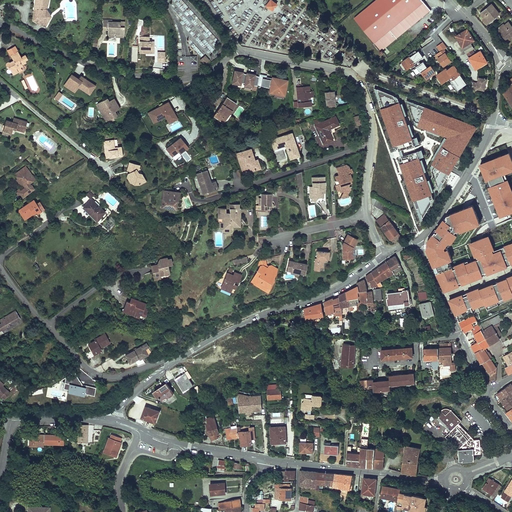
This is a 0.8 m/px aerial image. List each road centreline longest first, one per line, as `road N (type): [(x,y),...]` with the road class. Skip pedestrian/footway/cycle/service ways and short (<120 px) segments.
road 1 (residential): [(0,23),(122,74),(197,78),(238,49)]
road 2 (residential): [(172,363),(232,328),(326,295),(382,256)]
road 3 (residential): [(238,49),(349,74),(369,113),(371,145)]
road 4 (tertiary): [(446,477),(427,482),(267,460)]
road 5 (residential): [(371,145),(225,193)]
road 6 (residential): [(172,363),(103,376),(46,324)]
road 7 (residential): [(413,240),(469,168),(491,119)]
road 8 (tertiary): [(267,460),(141,431)]
road 9 (residential): [(15,96),(111,175)]
